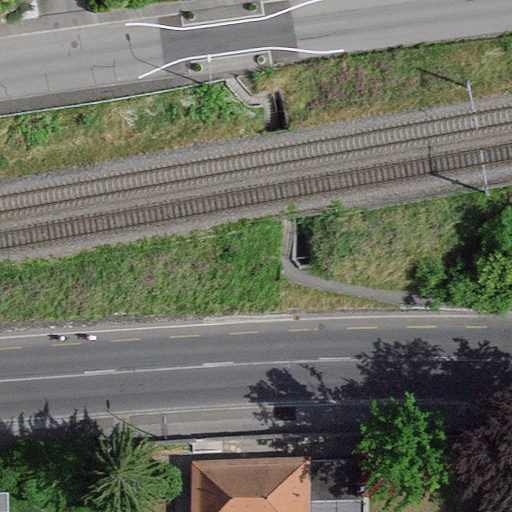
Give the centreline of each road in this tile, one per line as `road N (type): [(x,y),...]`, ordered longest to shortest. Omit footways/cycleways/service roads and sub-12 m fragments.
road 1 (unclassified): [(0,71),(511,0)]
road 2 (primary): [(0,380),(242,363),(511,359)]
